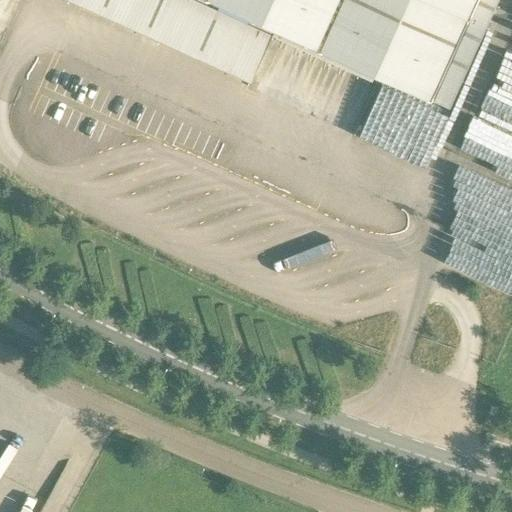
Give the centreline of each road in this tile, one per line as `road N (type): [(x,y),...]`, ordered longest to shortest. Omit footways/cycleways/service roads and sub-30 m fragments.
road 1 (tertiary): [(511,485),(287,409),(0,270)]
road 2 (unclassified): [(0,361),(140,427),(357,511)]
